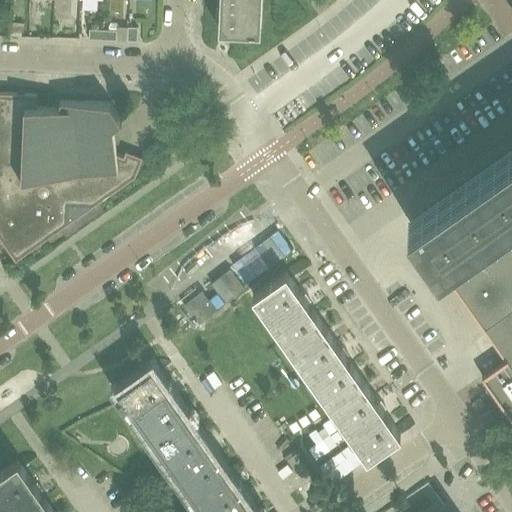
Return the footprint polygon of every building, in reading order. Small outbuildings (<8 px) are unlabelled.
[(220,0),(221,1),(219,28),(260,29),(261,0),(220,0)] [(7,14),(6,29),(23,30),(24,14),(7,14)] [(128,39),(138,40),(138,26),(128,26),(128,39)] [(65,37),(72,50),(85,42),(77,29),(65,37)] [(89,29),(89,38),(102,38),(103,29),(89,29)] [(103,29),(102,38),(117,39),(117,29),(103,29)] [(135,175),(142,156),(126,150),(124,156),(116,153),(113,125),(122,119),(109,101),(60,100),(61,107),(37,106),(37,93),(0,91),(0,237),(16,259),(69,221),(69,203),(93,204),(135,175)] [(411,224),(433,256),(436,261),(511,207),(511,144),(508,147),(417,211),(421,217),(411,224)] [(511,232),(448,277),(505,358),(482,375),(500,400),(511,391),(511,232)] [(324,324),(294,281),(286,270),(253,294),(291,348),(324,324)] [(362,378),(358,373),(324,324),(291,348),(329,402),(362,378)] [(190,419),(182,407),(152,365),(119,388),(157,442),(190,419)] [(400,433),(366,384),(362,378),(329,402),(367,456),(400,433)] [(511,391),(500,400),(511,417),(511,391)] [(228,473),(222,464),(190,419),(157,442),(195,496),(228,473)] [(55,511),(50,504),(18,459),(0,471),(0,503),(6,511),(55,511)] [(206,511),(255,511),(228,473),(195,496),(206,511)]
